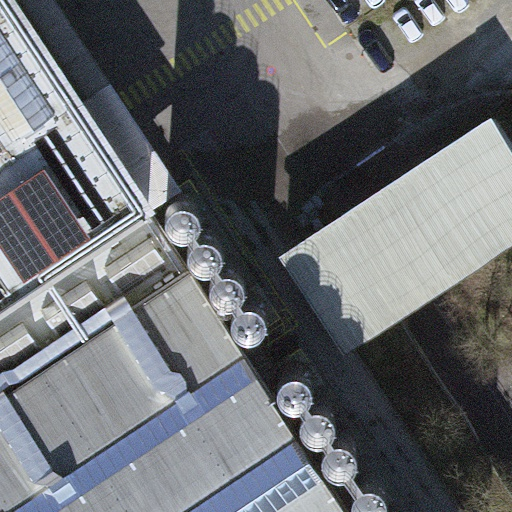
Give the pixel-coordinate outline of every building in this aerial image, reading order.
[(0,0),(0,344),(171,230),(96,100),(28,0),(0,0)] [(65,0),(28,0),(96,100),(121,83),(65,0)] [(511,124),(496,100),(276,245),(344,347),(418,300),(511,236),(511,124)] [(205,233),(200,226),(203,223),(205,214),(202,205),(195,199),(186,198),(178,201),(172,207),(170,216),(173,225),(180,231),(189,232),(193,231),(197,238),(194,241),(193,250),(196,259),(202,265),(211,266),(215,265),(219,270),(215,277),(215,286),(218,292),(225,298),(232,299),(239,298),(242,303),(239,306),(237,315),(240,324),(247,330),(256,331),(265,328),(271,321),(272,312),(269,304),(262,298),(254,296),(250,298),(246,292),(248,287),(249,280),(246,272),(242,268),(235,265),(227,266),(223,260),(226,256),(228,248),(224,239),(218,233),(209,232),(205,233)] [(360,511),(171,230),(0,344),(0,511),(360,511)] [(326,430),(338,447),(335,451),(333,460),(336,469),(343,474),(352,476),(356,475),(364,486),(361,490),(359,499),(362,507),(367,511),(392,511),(390,508),(392,505),(394,496),(391,487),(384,481),(375,480),(372,481),(364,469),(367,466),(368,457),(365,449),(358,443),(350,441),(346,442),(334,425),(337,421),(339,413),(336,404),(329,398),(320,397),(316,398),(312,392),(315,389),(317,380),(314,371),(307,365),(298,364),(289,367),(284,374),(282,382),(285,391),(292,397),(301,398),(304,397),(308,403),(305,406),(304,415),(307,424),(314,430),(323,431),(326,430)]
